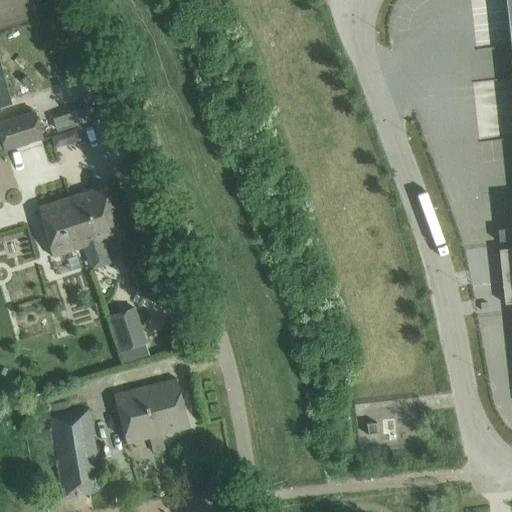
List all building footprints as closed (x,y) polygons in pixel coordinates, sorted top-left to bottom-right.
[(0,105),(10,103),(0,66),(0,105)] [(476,136),(509,133),(508,117),(500,117),(500,109),(485,110),(484,96),(504,94),(503,78),(472,80),(476,136)] [(0,149),(5,148),(5,149),(43,138),(35,111),(0,121),(0,149)] [(63,132),(51,136),(55,148),(67,144),(63,132)] [(69,196),(39,206),(53,255),(84,246),(103,239),(118,235),(104,186),(69,196)] [(511,231),(511,228),(498,230),(499,241),(511,240),(511,231)] [(511,302),(511,248),(501,249),(506,303),(511,302)] [(135,307),(109,315),(122,352),(147,343),(135,307)] [(116,395),(127,443),(149,438),(153,452),(165,449),(162,435),(190,427),(176,378),(116,395)] [(50,414),(64,497),(102,491),(87,408),(50,414)] [(376,423),(367,424),(368,435),(378,434),(376,423)]
